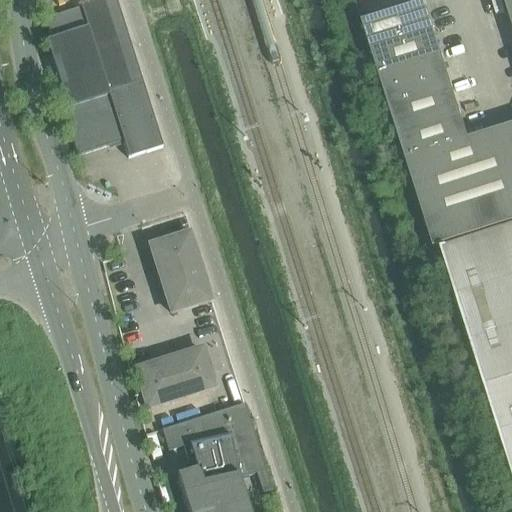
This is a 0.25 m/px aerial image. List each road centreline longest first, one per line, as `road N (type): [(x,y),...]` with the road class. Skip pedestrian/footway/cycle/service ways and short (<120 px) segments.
road 1 (tertiary): [(147,511),(73,231)]
road 2 (tertiary): [(43,271),(114,511)]
road 3 (tertiary): [(73,231),(33,99),(18,0)]
